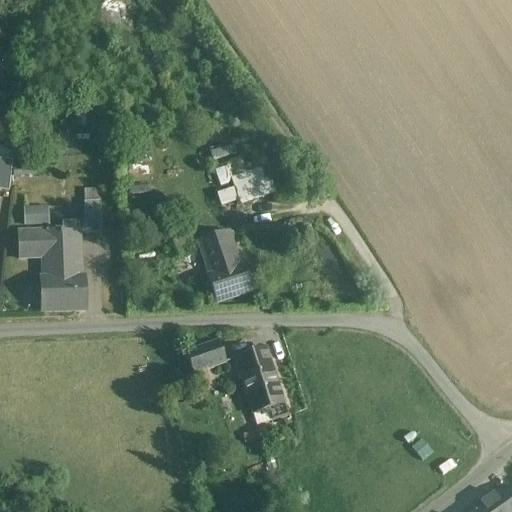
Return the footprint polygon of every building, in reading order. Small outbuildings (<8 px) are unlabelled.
[(230,181),(245,176),(239,159),(207,170),(222,214),(239,208),(230,181)] [(113,160),(98,161),(98,172),(113,170),(113,160)] [(11,163),(0,162),(0,193),(8,195),(11,163)] [(79,166),(45,167),(46,169),(46,176),(80,174),(79,166)] [(46,169),(12,171),(12,179),(46,176),(46,169)] [(230,181),(239,208),(274,197),(265,170),(245,176),(230,181)] [(98,192),(83,193),(83,205),(98,204),(98,192)] [(83,205),(84,237),(100,236),(99,204),(98,204),(83,205)] [(39,212),(23,212),(24,228),(40,227),(39,212)] [(62,234),(16,236),(17,262),(39,261),(41,315),(83,314),(82,281),(80,281),(78,236),(62,236),(62,234)] [(226,234),(195,244),(207,279),(205,279),(214,305),(250,293),(241,267),(237,268),(226,234)] [(175,240),(164,244),(170,262),(181,259),(175,240)] [(217,344),(184,355),(192,378),(206,374),(225,367),(217,344)] [(264,352),(234,362),(252,417),(267,412),(270,423),(286,418),(264,352)] [(206,374),(192,378),(196,391),(210,386),(206,374)] [(511,511),(511,492),(509,488),(474,511),(511,511)]
